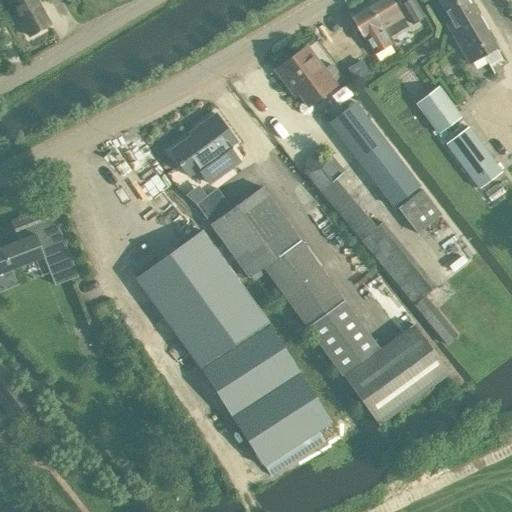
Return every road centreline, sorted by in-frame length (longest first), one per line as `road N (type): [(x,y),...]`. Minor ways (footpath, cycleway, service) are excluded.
road 1 (tertiary): [(0,175),(331,0)]
road 2 (residential): [(0,81),(142,0)]
